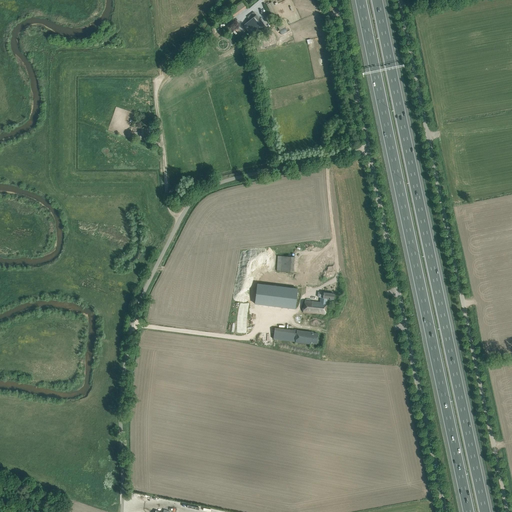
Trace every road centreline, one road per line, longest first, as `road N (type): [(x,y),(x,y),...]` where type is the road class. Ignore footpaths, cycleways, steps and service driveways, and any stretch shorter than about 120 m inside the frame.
road 1 (motorway): [(485,511),(376,0)]
road 2 (motorway): [(360,0),(468,511)]
road 3 (unclassified): [(507,511),(401,0)]
road 4 (unclassified): [(121,511),(120,401),(132,324),(186,208),(223,181),(367,149)]
road 5 (tertiary): [(445,511),(367,149)]
road 6 (tertiary): [(367,149),(337,0)]
road 7 (track): [(180,218),(166,199),(155,103),(162,78)]
